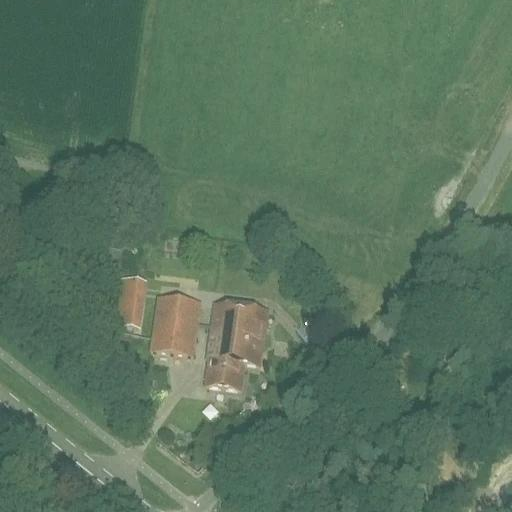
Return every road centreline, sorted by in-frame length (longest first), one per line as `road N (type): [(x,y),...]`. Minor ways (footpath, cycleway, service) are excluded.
road 1 (unclassified): [(197,511),(413,301),(511,130)]
road 2 (secondary): [(135,511),(0,403)]
